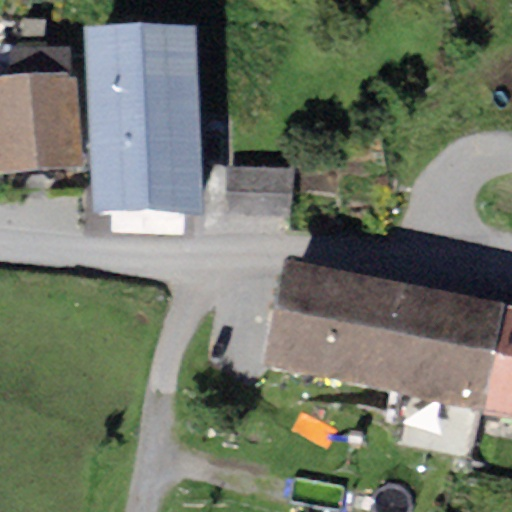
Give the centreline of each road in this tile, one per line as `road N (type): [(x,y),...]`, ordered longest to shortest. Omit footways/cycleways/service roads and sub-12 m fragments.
road 1 (tertiary): [(511,253),(421,248),(193,257),(0,239)]
road 2 (track): [(511,166),(479,156),(435,188),(421,248)]
